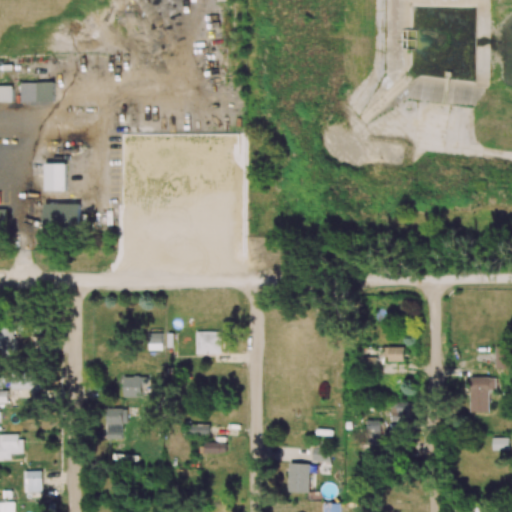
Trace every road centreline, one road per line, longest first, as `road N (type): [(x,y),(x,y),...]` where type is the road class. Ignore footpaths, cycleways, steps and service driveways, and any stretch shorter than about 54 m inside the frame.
road 1 (residential): [(511,277),(0,282)]
road 2 (residential): [(440,511),(435,278)]
road 3 (residential): [(254,511),(257,280)]
road 4 (residential): [(73,511),(74,282)]
